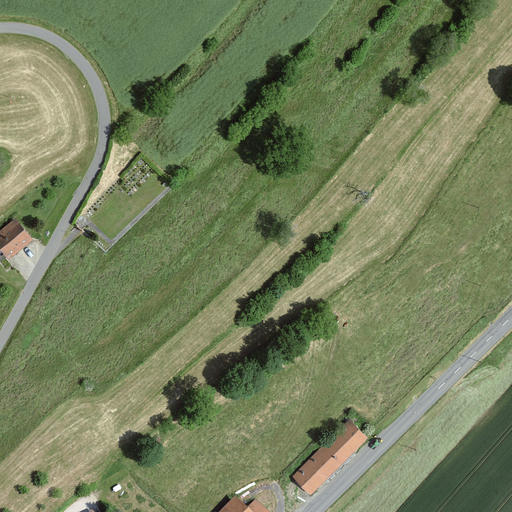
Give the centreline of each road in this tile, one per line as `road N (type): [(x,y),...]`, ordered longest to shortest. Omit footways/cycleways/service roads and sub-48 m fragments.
road 1 (unclassified): [(0,27),(32,30),(66,47),(97,86),(105,131),(97,162),(0,340)]
road 2 (secondary): [(511,315),(313,511)]
